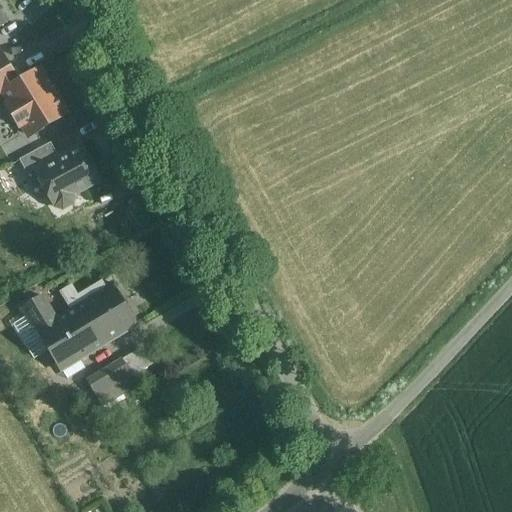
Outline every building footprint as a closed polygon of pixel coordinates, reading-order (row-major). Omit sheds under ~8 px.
[(0,54),(0,53),(0,91),(1,91),(3,93),(18,83),(0,54)] [(18,83),(3,93),(10,104),(6,106),(19,128),(22,125),(29,136),(66,114),(39,71),(18,83)] [(14,161),(31,148),(20,135),(3,148),(14,161)] [(50,143),(19,160),(27,175),(40,168),(39,168),(58,157),(50,143)] [(58,157),(39,168),(40,168),(27,175),(25,182),(37,204),(49,198),(53,207),(62,209),(72,204),(74,196),(100,182),(80,146),(58,157)] [(113,288),(57,322),(42,297),(23,308),(60,370),(135,326),(113,288)] [(123,361),(69,393),(77,407),(115,385),(120,393),(136,384),(123,361)]
